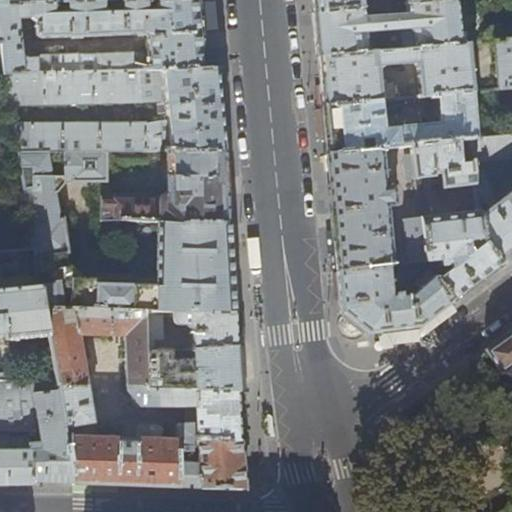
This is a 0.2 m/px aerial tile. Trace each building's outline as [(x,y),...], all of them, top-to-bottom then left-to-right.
[(157,0),(45,4),(35,5),(0,6),(0,44),(1,44),(5,74),(203,69),(200,33),(199,29),(196,0),(157,0)] [(311,0),(313,13),(361,10),(359,0),(311,0)] [(361,10),(313,13),(315,33),(317,57),(375,53),(400,51),(413,49),(414,49),(458,45),(453,0),(440,0),(405,4),(404,4),(405,15),(377,18),(376,8),(375,8),(361,10)] [(359,0),(361,10),(375,8),(374,3),(369,3),(368,0),(359,0)] [(511,39),(493,41),(497,91),(511,88),(511,39)] [(458,45),(414,49),(415,63),(419,98),(435,96),(471,93),(466,44),(458,45)] [(400,51),(375,53),(376,67),(415,63),(414,49),(413,49),(400,51)] [(375,53),(317,57),(319,79),(322,106),(380,101),(394,100),(393,84),(382,84),(381,80),(377,80),(376,67),(375,53)] [(203,69),(5,74),(12,105),(165,101),(167,117),(160,116),(160,121),(147,124),(14,124),(17,151),(107,151),(144,151),(150,151),(167,151),(225,151),(220,102),(217,69),(203,69)] [(438,124),(396,128),(397,148),(411,146),(467,142),(476,141),(471,93),(435,96),(438,124)] [(380,101),(322,106),(323,125),(326,154),(360,151),(359,141),(370,140),(371,150),(380,149),(397,148),(396,128),(382,129),(380,101)] [(511,138),(476,141),(467,142),(470,164),(475,164),(511,159),(511,138)] [(467,142),(411,146),(412,156),(414,179),(414,181),(432,179),(431,177),(439,176),(442,191),(472,186),(470,164),(467,142)] [(360,151),(326,154),(331,210),(333,232),(335,255),(337,271),(387,266),(391,265),(386,208),(394,207),(392,188),(384,189),(380,149),(371,150),(360,151)] [(231,259),(229,223),(138,222),(138,233),(150,233),(148,273),(97,271),(96,275),(74,275),(68,270),(64,250),(67,249),(61,215),(58,215),(54,187),(48,181),(56,173),(62,178),(106,179),(107,151),(17,151),(29,220),(31,222),(39,286),(42,309),(129,311),(143,311),(234,312),(231,259)] [(225,151),(167,151),(166,196),(162,197),(160,196),(101,197),(101,222),(138,222),(229,223),(226,181),(225,151)] [(412,156),(402,157),(404,180),(414,179),(412,156)] [(475,164),(470,164),(472,186),(475,211),(476,219),(493,206),(480,175),(477,172),(475,164)] [(511,191),(493,206),(476,219),(479,238),(499,266),(511,256),(511,191)] [(387,266),(337,271),(338,282),(340,302),(341,309),(341,313),(342,314),(339,318),(337,322),(336,326),(337,329),(338,333),(341,337),(344,339),(348,341),(354,341),(358,340),(362,337),(365,332),(366,334),(373,333),(379,332),(418,328),(476,283),(499,266),(479,238),(476,219),(475,211),(418,220),(425,262),(448,258),(448,269),(433,282),(431,278),(429,271),(417,283),(420,287),(407,298),(390,299),(387,266)] [(418,220),(402,221),(405,264),(422,262),(425,262),(418,220)] [(333,232),(326,232),(329,255),(335,255),(333,232)] [(6,341),(47,337),(42,309),(39,286),(0,289),(0,343),(6,343),(6,341)] [(47,337),(53,371),(72,484),(126,486),(178,488),(180,461),(178,451),(199,450),(198,438),(241,442),(240,416),(238,391),(146,389),(145,352),(143,318),(129,318),(129,311),(42,309),(47,337)] [(235,331),(234,312),(143,311),(143,318),(145,352),(168,351),(167,346),(162,346),(161,317),(167,317),(167,321),(173,321),(175,324),(176,325),(179,326),(184,326),(186,326),(191,331),(192,349),(193,349),(236,347),(235,331)] [(511,330),(485,350),(486,352),(500,374),(511,365),(511,330)] [(236,347),(193,349),(194,359),(172,360),(171,350),(168,351),(145,352),(146,389),(238,391),(237,378),(237,369),(236,349),(236,347)] [(72,484),(53,371),(0,374),(0,485),(25,485),(34,485),(34,481),(59,483),(72,484)] [(180,461),(178,488),(189,488),(244,490),(243,471),(241,442),(198,438),(199,450),(178,451),(180,461)] [(503,497),(500,500),(498,504),(498,506),(498,510),(499,511),(511,511),(511,494),(510,495),(508,495),(503,497)]
